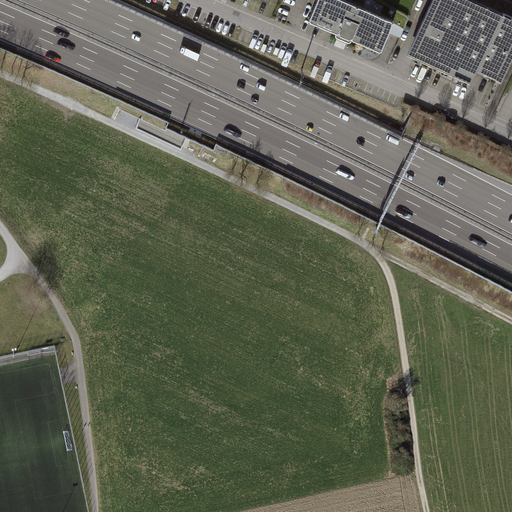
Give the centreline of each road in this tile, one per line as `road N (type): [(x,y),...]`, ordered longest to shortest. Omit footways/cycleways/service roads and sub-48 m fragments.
road 1 (track): [(0,73),(348,234),(380,258),(393,289),(427,511)]
road 2 (motorway): [(0,20),(511,264)]
road 3 (motorway): [(511,214),(62,0)]
road 4 (residential): [(511,137),(195,0)]
road 5 (track): [(95,511),(77,344),(22,254)]
road 6 (track): [(370,249),(511,321)]
